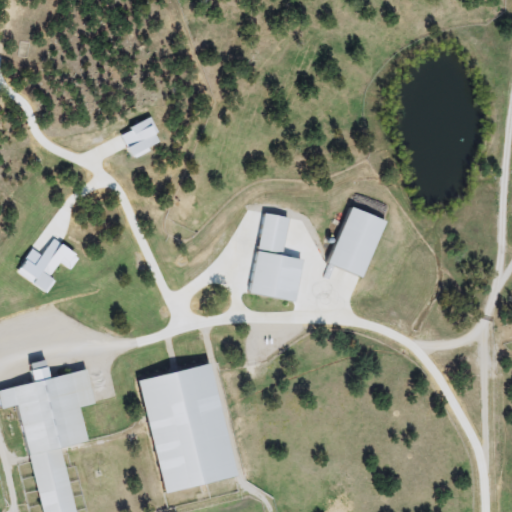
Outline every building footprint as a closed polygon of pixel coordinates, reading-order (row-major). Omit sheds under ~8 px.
[(326,265),(349,207),(384,221),(361,279),(326,265)] [(248,295),(262,211),(288,215),(281,256),(302,259),(294,303),(248,295)] [(40,256),(51,239),(78,257),(69,271),(58,264),(50,276),(42,271),(33,285),(15,273),(30,249),(40,256)] [(38,511),(18,406),(0,409),(0,390),(33,384),(29,364),(44,361),(47,378),(85,371),(92,405),(79,408),(85,443),(61,447),(73,511),(38,511)] [(138,380),(211,365),(235,478),(162,494),(138,380)]
